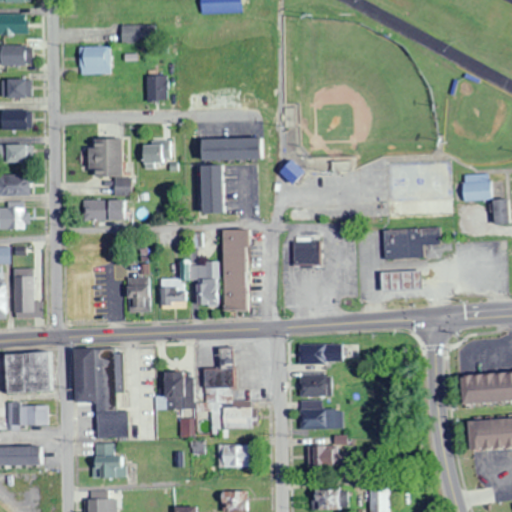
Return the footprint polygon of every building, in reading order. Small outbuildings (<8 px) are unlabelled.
[(203,0),(204,15),(247,15),(246,0),(203,0)] [(0,15),(0,36),(31,37),(31,15),(0,15)] [(160,27),(125,27),(125,45),(160,45),(160,27)] [(31,47),(0,47),(0,68),(31,68),(31,47)] [(113,75),(113,48),(81,48),(81,75),(113,75)] [(164,77),(149,77),(149,104),(164,104),(164,77)] [(31,99),(31,82),(4,82),(4,99),(31,99)] [(32,111),(1,111),(1,132),(32,132),(32,111)] [(274,163),(274,141),(213,141),(213,163),(274,163)] [(0,149),(0,166),(35,166),(35,146),(9,146),(9,149),(0,149)] [(146,148),(146,171),(171,171),(171,148),(146,148)] [(127,152),(95,152),(95,175),(127,175),(127,152)] [(394,218),(460,216),(459,164),(393,165),(394,218)] [(209,168),(209,217),(234,217),(234,168),(209,168)] [(304,169),(293,170),(295,184),(306,183),(304,169)] [(0,197),(33,198),(33,177),(0,175),(0,197)] [(496,202),(495,176),(468,177),(468,203),(496,202)] [(133,223),(133,199),(136,199),(136,180),(117,179),(117,202),(88,202),(88,222),(133,223)] [(511,202),(501,202),(501,226),(511,226),(511,202)] [(0,230),(31,230),(31,207),(14,207),(14,209),(0,209),(0,230)] [(387,261),(429,259),(428,246),(446,246),(445,230),(386,232),(387,261)] [(257,308),(258,232),(227,232),(227,265),(201,265),(201,306),(228,306),(228,308),(257,308)] [(0,265),(14,266),(14,247),(0,247),(0,265)] [(164,279),(164,310),(192,310),(192,262),(183,262),(183,280),(164,279)] [(41,301),(41,270),(18,270),(18,318),(47,318),(47,301),(41,301)] [(429,292),(429,272),(388,272),(388,292),(429,292)] [(155,313),(155,278),(130,278),(130,313),(155,313)] [(0,320),(11,320),(11,285),(0,284),(0,320)] [(304,365),(348,365),(348,346),(304,346),(304,365)] [(81,350),(82,404),(101,403),(102,440),(133,439),(132,412),(122,412),(121,391),(127,391),(126,349),(81,350)] [(258,430),(258,402),(236,403),(235,387),(240,387),(239,350),(226,350),(226,370),(206,371),(207,405),(199,405),(200,413),(215,413),(216,435),(226,435),(226,431),(258,430)] [(0,356),(0,431),(23,431),(23,427),(52,426),(52,406),(12,407),(12,394),(59,393),(59,355),(0,356)] [(158,398),(158,411),(194,410),(193,372),(172,372),(173,397),(158,398)] [(511,373),(470,375),(471,404),(511,402),(511,373)] [(304,398),(338,398),(338,378),(304,378),(304,398)] [(305,431),(347,431),(347,410),(305,410),(305,431)] [(511,419),(478,422),(479,452),(511,450),(511,419)] [(117,445),(97,445),(97,478),(130,478),(130,456),(117,456),(117,445)] [(220,469),(259,469),(259,446),(220,446),(220,469)] [(0,466),(52,466),(52,447),(0,447),(0,466)] [(319,469),(343,469),(343,447),(319,447),(319,469)] [(372,490),(371,511),(393,511),(394,490),(372,490)] [(347,511),(347,491),(322,491),(322,511),(347,511)] [(254,511),(254,502),(245,502),(245,493),(224,493),(224,511),(254,511)] [(93,511),(120,511),(120,496),(94,496),(93,511)]
